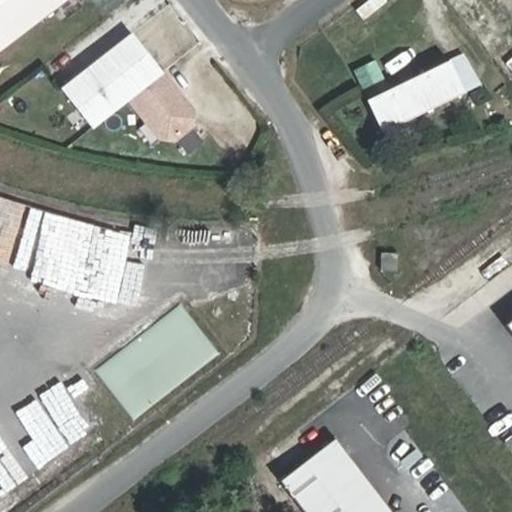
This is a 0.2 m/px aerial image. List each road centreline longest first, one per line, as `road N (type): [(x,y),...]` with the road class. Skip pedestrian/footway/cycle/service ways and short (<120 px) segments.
road 1 (unclassified): [(67,511),(303,332),(333,274),(300,135),(246,55)]
road 2 (unknown): [(326,287),(461,355),(511,399)]
